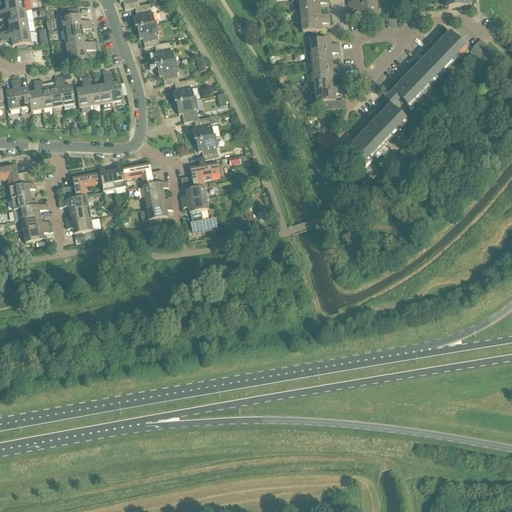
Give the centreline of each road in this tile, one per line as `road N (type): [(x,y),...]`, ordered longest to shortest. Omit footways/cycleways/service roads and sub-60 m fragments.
road 1 (primary): [(405,357),(0,429)]
road 2 (primary): [(148,421),(511,357)]
road 3 (primary): [(148,421),(344,424),(511,449)]
road 4 (primary): [(0,447),(148,421)]
road 5 (residential): [(105,0),(139,93),(136,143)]
